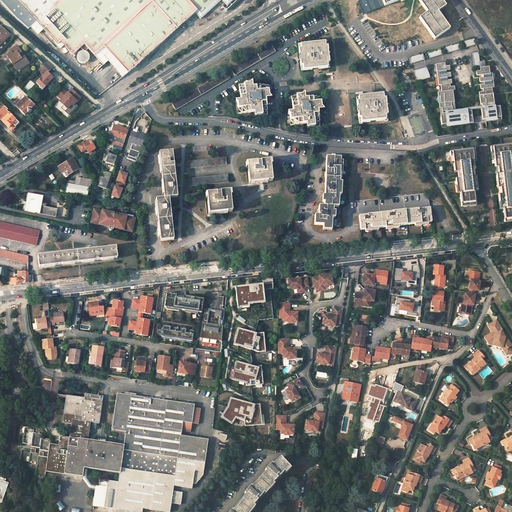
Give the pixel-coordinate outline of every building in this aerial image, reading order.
[(11,0),(52,44),(55,41),(69,56),(80,46),(91,57),(100,48),(105,54),(120,70),(116,75),(119,78),(132,67),(156,45),(179,25),(185,19),(191,13),(197,19),(200,16),(218,0),(221,4),(220,4),(218,6),(221,9),(223,7),(230,0),(11,0)] [(360,0),(357,1),(362,15),(399,0),(400,0),(401,2),(405,0),(418,0),(427,12),(419,18),(434,40),(449,29),(438,12),(445,6),(441,0),(360,0)] [(9,44),(5,40),(10,35),(0,26),(0,45),(4,49),(9,44)] [(474,39),(464,42),(466,48),(476,45),(474,39)] [(327,57),(326,52),(327,51),(328,51),(327,46),(325,46),(325,42),(314,43),(315,46),(314,48),(310,48),(309,46),(308,44),(300,44),(301,49),(299,49),(299,54),(300,54),(301,55),(301,60),(301,61),(300,61),(300,66),(302,66),(303,70),(312,69),(311,67),(312,65),(316,65),(317,66),(317,69),(327,68),(327,63),(329,63),(328,57),(327,57)] [(458,43),(445,47),(447,53),(460,50),(458,43)] [(28,63),(16,46),(10,50),(11,53),(7,56),(16,68),(22,64),(24,66),(28,63)] [(235,75),(275,52),(272,46),(231,70),(235,75)] [(440,49),(427,52),(429,59),(442,55),(440,49)] [(480,66),(480,68),(484,67),(484,60),(479,60),(478,53),(472,54),(473,67),(480,66)] [(120,70),(105,54),(100,58),(116,75),(120,70)] [(422,54),(409,58),(411,64),(424,60),(422,54)] [(39,71),(44,76),(41,78),(37,83),(40,86),(39,87),(41,90),(42,89),(43,89),(47,84),(49,87),(54,81),(52,79),(52,78),(46,73),(51,68),(46,63),(39,71)] [(450,128),(473,124),(471,112),(453,115),(451,103),(454,103),(453,91),(455,91),(454,87),(450,87),(450,84),(452,84),(451,80),(447,81),(447,78),(451,77),(450,73),(446,74),(446,71),(450,70),(449,66),(445,67),(444,63),(436,64),(438,85),(440,85),(441,93),(437,93),(437,97),(440,97),(441,104),(439,104),(439,108),(441,108),(442,114),(440,114),(441,125),(449,124),(450,128)] [(426,67),(413,71),(417,82),(430,78),(426,67)] [(477,94),(478,108),(479,110),(480,121),(482,120),(482,122),(502,119),(499,106),(494,107),(492,88),(494,88),(492,74),(490,74),(489,67),(484,67),(480,68),(480,71),(476,72),(476,76),(483,75),(483,78),(479,78),(479,83),(484,82),(484,85),(480,85),(480,89),(482,89),(483,92),(479,93),(479,94),(477,94)] [(176,110),(230,78),(227,72),(172,104),(176,110)] [(267,115),(266,99),(271,98),(269,96),(268,85),(253,87),(252,81),(250,84),(239,85),(240,100),(235,101),(237,104),(238,114),(254,112),(255,117),(257,116),(267,115)] [(67,112),(81,96),(71,87),(68,91),(64,88),(56,97),(64,104),(62,107),(67,112)] [(20,92),(10,101),(19,110),(28,101),(20,92)] [(319,126),(318,110),(323,110),(321,107),(320,97),(305,98),(304,93),(302,95),(291,96),(293,112),(287,112),(289,115),(290,125),(306,124),(307,129),(309,127),(319,126)] [(385,110),(384,105),(385,104),(385,103),(386,103),(385,99),(383,99),(383,95),(372,96),(372,99),(371,100),(368,101),(367,99),(366,97),(358,97),(359,102),(357,102),(357,107),(358,107),(359,108),(359,113),(359,114),(358,114),(358,119),(360,119),(361,123),(369,122),(369,120),(370,118),(374,117),(375,119),(375,122),(385,121),(385,116),(387,116),(386,110),(385,110)] [(455,112),(454,103),(451,103),(453,115),(471,112),(479,110),(478,108),(455,112)] [(7,110),(4,106),(0,110),(0,116),(3,119),(1,121),(8,128),(8,127),(11,130),(14,127),(18,123),(6,111),(7,110)] [(128,130),(114,125),(109,139),(116,142),(116,141),(124,143),(128,130)] [(145,137),(131,132),(128,142),(132,144),(127,159),(136,162),(145,137)] [(98,146),(95,141),(93,142),(91,140),(84,144),(84,143),(79,146),(82,151),(87,148),(90,154),(93,152),(92,149),(98,146)] [(116,144),(114,149),(121,152),(123,146),(116,144)] [(511,144),(490,147),(492,160),(494,159),(495,168),(498,167),(499,174),(496,175),(497,182),(500,181),(500,183),(501,195),(499,195),(499,202),(502,202),(505,222),(509,222),(509,219),(511,218),(511,144)] [(477,184),(476,177),(473,177),(472,170),(475,170),(474,162),(477,161),(475,149),(450,151),(450,157),(453,157),(454,165),(457,165),(458,179),(456,179),(456,186),(459,186),(462,207),(466,206),(466,203),(471,203),(472,205),(476,205),(474,184),(477,184)] [(177,196),(172,151),(159,152),(164,198),(156,199),(161,241),(163,241),(175,239),(169,197),(177,196)] [(116,165),(119,156),(109,152),(108,154),(104,153),(103,159),(106,160),(106,161),(116,165)] [(338,206),(340,156),(325,155),(325,162),(327,162),(327,166),(325,166),(325,184),(326,184),(326,187),(324,187),(324,205),(319,206),(319,210),(319,213),(317,213),(316,213),(316,216),(314,216),(314,225),(323,225),(323,228),(332,228),(333,206),(338,206)] [(229,157),(190,162),(190,170),(230,165),(229,157)] [(77,168),(72,159),(59,168),(62,172),(64,171),(67,175),(77,168)] [(272,181),(270,160),(247,163),(249,183),(261,182),(272,181)] [(92,179),(83,165),(78,169),(85,179),(92,180),(92,179)] [(109,185),(113,175),(106,172),(104,178),(101,177),(99,181),(97,186),(108,190),(109,185)] [(127,175),(119,172),(116,181),(124,183),(127,175)] [(231,174),(192,178),(192,186),(232,182),(231,174)] [(85,179),(75,177),(73,185),(66,183),(64,193),(88,198),(92,180),(85,179)] [(124,183),(116,181),(114,187),(122,190),(123,190),(125,184),(124,183)] [(122,190),(114,187),(109,185),(108,190),(113,192),(111,196),(119,198),(122,190)] [(232,212),(230,191),(207,193),(209,214),(221,213),(232,212)] [(54,216),(55,210),(39,207),(41,196),(30,194),(27,211),(54,216)] [(430,222),(429,208),(358,216),(360,230),(372,229),(382,228),(393,226),(407,225),(422,223),(430,222)] [(113,231),(113,228),(132,232),(134,218),(126,217),(126,216),(102,210),(102,212),(93,210),(90,223),(109,227),(108,230),(109,231),(109,232),(110,232),(111,232),(112,232),(112,231),(113,231)] [(0,221),(0,237),(36,245),(39,231),(0,221)] [(117,258),(115,247),(37,255),(39,267),(49,266),(69,264),(89,261),(108,259),(117,258)] [(0,249),(0,256),(25,262),(26,255),(0,249)] [(435,274),(434,286),(444,287),(446,274),(442,274),(443,265),(433,264),(432,274),(435,274)] [(419,278),(420,272),(418,265),(412,266),(412,273),(403,272),(403,269),(395,268),(395,279),(401,280),(401,281),(406,282),(407,280),(416,281),(417,278),(419,278)] [(470,279),(469,289),(476,290),(479,290),(480,280),(478,279),(479,272),(469,270),(467,278),(470,279)] [(22,271),(22,278),(17,278),(14,278),(14,279),(10,280),(10,285),(18,284),(28,283),(28,276),(28,271),(22,271)] [(373,283),(380,284),(386,285),(388,274),(377,272),(376,276),(373,277),(364,275),(362,286),(372,287),(373,283)] [(332,275),(320,276),(320,277),(313,278),(314,287),(316,287),(317,292),(322,291),(321,287),(325,286),(330,286),(329,285),(333,284),(332,275)] [(301,280),(288,282),(289,290),(293,290),(293,291),(298,291),(302,290),(302,295),(307,294),(306,289),(309,289),(308,280),(301,281),(301,280)] [(265,300),(264,290),(273,289),(274,283),(236,287),(238,306),(243,305),(244,308),(250,307),(250,304),(253,304),(253,301),(265,300)] [(364,291),(363,295),(357,294),(355,305),(359,306),(358,307),(368,309),(369,303),(373,304),(375,293),(364,291)] [(434,305),(433,309),(444,310),(444,301),(443,301),(443,291),(432,291),(431,305),(434,305)] [(166,293),(164,307),(201,312),(203,299),(185,296),(186,294),(184,293),(182,292),(180,297),(176,296),(176,295),(166,293)] [(465,294),(464,303),(462,303),(461,307),(463,308),(462,313),(469,314),(470,306),(469,305),(469,303),(471,303),(474,304),(475,295),(468,294),(465,294)] [(201,338),(222,341),(223,327),(223,325),(220,324),(221,319),(224,320),(225,308),(223,308),(224,296),(218,295),(216,310),(213,310),(213,308),(208,309),(208,314),(209,314),(209,316),(206,315),(205,321),(208,321),(208,323),(203,323),(201,338)] [(129,321),(128,329),(136,330),(136,334),(147,336),(149,320),(146,319),(147,313),(150,314),(153,298),(141,296),(141,300),(133,299),(132,307),(139,308),(137,322),(129,321)] [(421,314),(422,306),(414,305),(414,304),(410,303),(410,299),(397,298),(396,304),(400,305),(400,310),(408,311),(408,315),(417,316),(417,313),(421,314)] [(111,317),(109,325),(119,327),(121,319),(122,319),(123,310),(122,310),(123,301),(113,300),(112,308),(107,307),(105,316),(111,317)] [(88,303),(89,316),(103,314),(103,307),(99,307),(98,302),(88,303)] [(290,314),(290,304),(279,304),(279,320),(284,320),(284,323),(288,323),(288,325),(293,325),(293,324),(297,324),(298,314),(290,314)] [(331,328),(335,329),(336,325),(340,326),(342,310),(334,309),(331,309),(330,318),(323,317),(322,326),(326,327),(326,329),(331,330),(331,328)] [(54,322),(64,321),(63,312),(53,313),(53,315),(49,316),(50,324),(54,324),(54,322)] [(44,319),(35,320),(36,329),(46,328),(50,328),(50,324),(49,316),(44,316),(44,319)] [(495,342),(502,344),(503,345),(502,348),(504,351),(507,349),(509,353),(511,352),(509,348),(511,346),(504,335),(503,336),(501,333),(500,330),(498,332),(496,329),(499,327),(495,321),(487,326),(491,333),(484,337),(488,344),(495,342)] [(161,336),(192,341),(194,330),(189,329),(188,333),(186,332),(186,328),(181,328),(180,331),(178,331),(178,327),(173,326),(172,330),(170,330),(171,326),(163,325),(162,329),(158,329),(157,334),(161,334),(161,336)] [(364,338),(364,336),(362,336),(362,332),(365,332),(366,327),(350,325),(347,343),(353,345),(363,346),(363,343),(361,342),(361,338),(364,338)] [(266,349),(264,333),(257,333),(238,328),(234,341),(246,345),(245,348),(259,352),(260,349),(266,349)] [(448,340),(447,344),(452,345),(453,338),(442,336),(441,339),(448,340)] [(426,339),(417,338),(417,339),(414,339),(415,337),(411,337),(409,350),(429,353),(431,346),(432,340),(429,340),(429,341),(426,341),(426,339)] [(433,340),(432,346),(432,348),(446,350),(447,344),(448,340),(441,339),(434,338),(433,340)] [(52,346),(51,339),(41,341),(42,349),(43,349),(44,353),(47,354),(48,360),(55,360),(56,355),(55,349),(52,350),(52,346)] [(404,348),(404,346),(405,341),(396,339),(395,345),(395,347),(391,346),(390,354),(390,356),(393,356),(406,359),(408,348),(404,348)] [(278,341),(278,356),(283,356),(283,360),(288,361),(288,362),(293,362),(292,361),(297,361),(296,351),(289,351),(289,341),(278,341)] [(94,355),(93,364),(102,365),(104,347),(93,346),(92,354),(94,355)] [(326,347),(324,357),(316,355),(314,364),(318,365),(318,366),(323,367),(323,366),(328,366),(329,362),(334,363),(336,349),(326,347)] [(112,367),(122,368),(122,371),(127,372),(129,364),(124,363),(125,353),(124,353),(125,350),(117,348),(116,352),(115,352),(113,361),(112,367)] [(364,350),(362,350),(352,348),(350,361),(369,365),(370,357),(363,356),(364,350)] [(79,364),(81,350),(70,349),(69,357),(71,357),(71,363),(79,364)] [(474,358),(471,361),(472,362),(471,362),(468,365),(467,364),(464,367),(467,372),(469,370),(472,375),(479,369),(478,367),(484,362),(482,360),(481,359),(483,357),(478,350),(472,355),(474,358)] [(387,357),(388,355),(380,354),(375,353),(373,363),(386,365),(387,357)] [(158,357),(156,371),(165,372),(165,375),(164,378),(171,379),(173,369),(166,368),(166,367),(167,367),(168,359),(158,357)] [(177,370),(194,373),(196,362),(189,361),(189,363),(188,363),(187,361),(185,361),(186,358),(181,357),(181,360),(180,365),(178,365),(177,370)] [(263,381),(262,365),(254,366),(236,361),(232,377),(246,380),(246,383),(246,386),(256,385),(256,382),(263,381)] [(145,364),(135,363),(133,374),(143,375),(143,374),(149,375),(151,363),(145,362),(145,364)] [(205,367),(203,370),(202,377),(213,379),(214,368),(215,368),(215,364),(206,363),(205,367)] [(418,365),(413,381),(424,384),(427,373),(423,372),(425,364),(418,365)] [(289,390),(286,392),(287,396),(286,396),(289,401),(290,400),(292,403),(300,399),(296,392),(303,388),(298,379),(287,386),(289,390)] [(342,399),(358,402),(360,386),(345,383),(342,399)] [(392,401),(413,411),(420,396),(404,388),(403,386),(395,383),(392,389),(397,392),(392,401)] [(450,388),(444,395),(441,400),(448,405),(450,402),(452,401),(450,400),(452,398),(454,400),(455,400),(457,398),(455,396),(459,390),(458,389),(460,387),(454,383),(452,386),(452,385),(450,388)] [(372,397),(365,418),(381,423),(393,391),(371,384),(367,395),(372,397)] [(120,474),(118,483),(108,482),(107,488),(98,487),(97,487),(96,489),(94,507),(130,511),(141,511),(142,509),(160,511),(170,511),(171,504),(181,505),(183,493),(173,492),(174,486),(192,489),(193,484),(196,485),(203,475),(204,472),(208,440),(181,435),(182,431),(190,432),(191,424),(194,408),(194,405),(117,394),(111,430),(116,431),(114,444),(87,440),(90,425),(94,425),(94,422),(99,423),(103,395),(84,393),(83,397),(66,395),(61,423),(71,424),(69,438),(68,445),(65,445),(65,444),(64,441),(59,440),(58,445),(50,443),(50,439),(41,438),(41,436),(33,435),(33,434),(23,432),(21,445),(31,446),(31,448),(40,449),(39,451),(49,452),(48,458),(39,457),(39,455),(30,454),(30,452),(21,450),(19,465),(28,466),(28,471),(36,472),(36,476),(45,478),(46,473),(83,478),(84,469),(120,474)] [(262,422),(260,404),(255,404),(230,397),(227,407),(222,415),(234,422),(236,418),(245,421),(245,424),(262,422)] [(200,409),(194,408),(191,424),(198,425),(200,409)] [(308,432),(313,433),(313,431),(317,432),(318,428),(323,429),(325,415),(315,413),(313,422),(306,421),(304,430),(308,431),(308,432)] [(234,422),(222,415),(221,417),(232,424),(234,422)] [(407,421),(395,416),(394,420),(403,424),(402,427),(399,437),(401,438),(407,421)] [(280,435),(284,435),(284,437),(289,437),(289,436),(293,436),(293,427),(285,426),(286,418),(276,417),(276,425),(275,431),(280,431),(280,435)] [(443,429),(446,426),(448,428),(452,422),(445,417),(443,420),(441,420),(440,419),(436,424),(434,422),(429,430),(435,434),(436,432),(439,434),(443,429)] [(407,440),(413,426),(411,425),(413,420),(408,419),(407,421),(401,438),(407,440)] [(481,445),(492,440),(486,429),(480,432),(481,435),(477,437),(478,438),(477,438),(474,440),(473,440),(473,439),(468,441),(471,446),(472,445),(475,451),(482,447),(481,445)] [(511,436),(510,437),(511,439),(510,439),(507,441),(506,441),(505,440),(502,441),(504,447),(505,446),(508,452),(511,449),(511,436)] [(68,445),(69,438),(59,437),(59,440),(64,441),(65,444),(65,445),(68,445)] [(427,459),(429,455),(432,456),(435,450),(427,446),(426,449),(424,449),(423,448),(420,454),(417,453),(413,461),(416,462),(419,464),(420,462),(424,464),(426,459),(427,459)] [(248,511),(257,502),(258,500),(275,482),(277,479),(288,469),(280,459),(270,468),(269,467),(266,470),(267,471),(250,490),(248,489),(245,493),(247,494),(232,511),(248,511)] [(465,475),(475,471),(469,459),(463,462),(464,465),(460,467),(461,469),(460,469),(457,470),(456,471),(456,469),(452,471),(454,476),(455,475),(458,481),(466,478),(465,475)] [(494,489),(501,472),(500,471),(502,468),(495,465),(494,469),(493,468),(490,474),(488,474),(487,476),(488,476),(491,478),(490,480),(488,479),(487,482),(486,485),(494,489)] [(378,474),(375,483),(372,482),(371,485),(373,486),(372,490),(381,494),(383,490),(385,491),(386,487),(384,487),(387,478),(378,474)] [(409,477),(407,484),(405,484),(402,492),(408,494),(409,491),(413,493),(415,487),(416,488),(417,484),(420,485),(422,478),(414,475),(413,478),(411,478),(409,477)] [(0,501),(1,502),(8,482),(0,479),(0,501)] [(438,508),(446,511),(445,511),(454,511),(455,511),(456,511),(459,507),(455,506),(454,508),(453,507),(450,505),(450,506),(449,505),(449,504),(446,502),(447,499),(440,496),(437,504),(440,506),(438,508)] [(60,501),(56,504),(61,510),(65,507),(60,501)] [(511,511),(511,507),(505,505),(506,503),(504,502),(503,502),(501,507),(501,508),(506,510),(508,511),(511,511)] [(397,508),(395,511),(407,511),(409,508),(407,507),(407,505),(402,503),(401,506),(400,506),(399,509),(397,508)]
